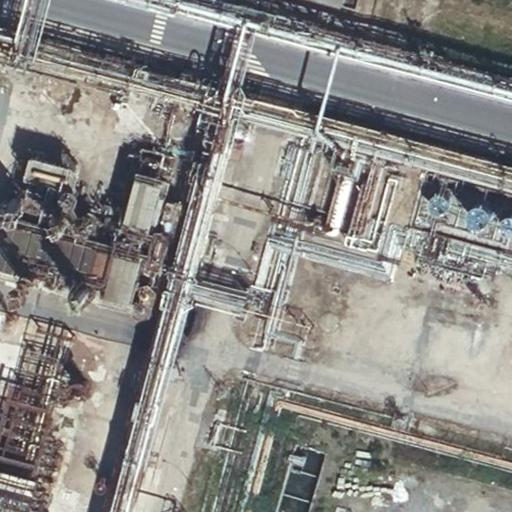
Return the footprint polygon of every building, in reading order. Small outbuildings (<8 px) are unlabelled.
[(341,0),(287,0),(337,14),(341,0)] [(87,117),(88,114),(89,110),(88,106),(87,103),(84,100),(81,98),(78,97),(74,96),(70,97),(67,98),(64,100),(62,103),(60,106),(59,110),(59,113),(60,117),(63,120),(65,123),(68,124),(72,125),(76,125),(79,124),(82,123),(85,120),(87,117)] [(188,144),(189,141),(189,137),(189,133),(187,130),(185,127),(182,125),(178,124),(175,123),(171,123),(168,125),(165,127),(162,130),(161,133),(160,137),(160,140),(161,144),(163,147),(166,150),(169,151),(173,152),(176,152),(180,152),(183,150),(186,147),(188,144)] [(83,167),(35,155),(29,177),(43,181),(44,177),(59,181),(58,185),(77,190),(83,167)] [(153,226),(165,184),(139,177),(128,219),(153,226)] [(449,207),(448,204),(447,201),(444,198),(441,197),(437,197),(434,199),(431,201),(430,204),(430,208),(431,211),(433,214),(436,216),(439,216),(443,216),(446,214),(448,211),(449,207)] [(490,222),(490,218),(488,215),(485,212),(482,211),(478,211),(475,212),(472,215),(471,218),(470,222),(471,225),(474,228),(477,230),(480,230),(484,230),(487,228),(489,225),(490,222)] [(511,219),(510,219),(507,221),(504,223),(503,226),(503,230),(504,233),(506,236),(509,238),(511,238),(511,219)] [(99,362),(100,359),(100,356),(99,353),(98,351),(97,349),(94,347),(92,346),(89,346),(86,346),(83,347),(81,349),(79,351),(78,353),(77,357),(78,359),(78,362),(80,364),(82,366),(84,367),(87,368),(90,368),(93,367),(95,366),(97,364),(99,362)] [(93,394),(94,391),(94,388),(93,386),(92,383),(90,381),(88,379),(85,378),(83,378),(80,378),(77,379),(75,381),(73,383),(72,386),(71,388),(71,391),(72,394),(74,396),(76,398),(78,400),(81,400),(84,400),(86,400),(89,398),(91,397),(93,394)]
